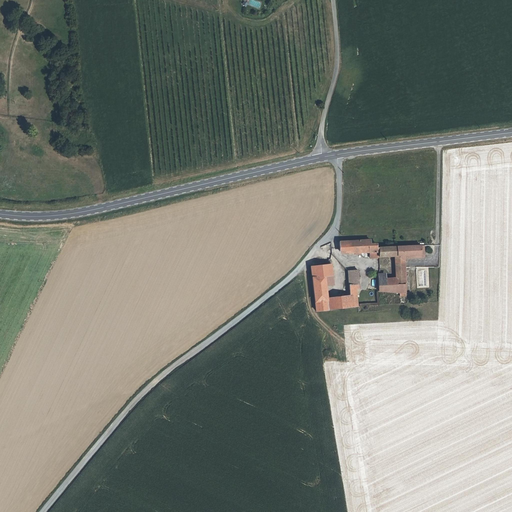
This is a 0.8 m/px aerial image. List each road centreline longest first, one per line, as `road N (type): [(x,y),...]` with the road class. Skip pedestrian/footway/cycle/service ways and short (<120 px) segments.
road 1 (track): [(41,511),(150,383),(272,293),(335,226),(338,154)]
road 2 (secondary): [(0,214),(74,214),(321,157)]
road 3 (secondary): [(321,157),(511,132)]
road 4 (unclassified): [(321,157),(335,69),(332,0)]
